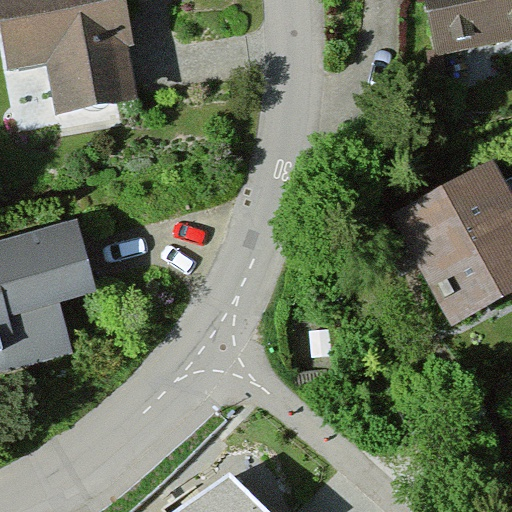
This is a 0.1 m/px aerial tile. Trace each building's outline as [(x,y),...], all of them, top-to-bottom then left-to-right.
[(109,0),(0,0),(0,75),(1,79),(43,71),(52,119),(129,105),(109,0)] [(511,0),(414,0),(427,62),(511,45),(511,0)] [(386,229),(446,335),(511,298),(511,210),(490,171),(386,229)] [(68,233),(0,251),(0,376),(29,368),(18,331),(90,311),(68,233)] [(274,511),(231,468),(168,511),(274,511)]
